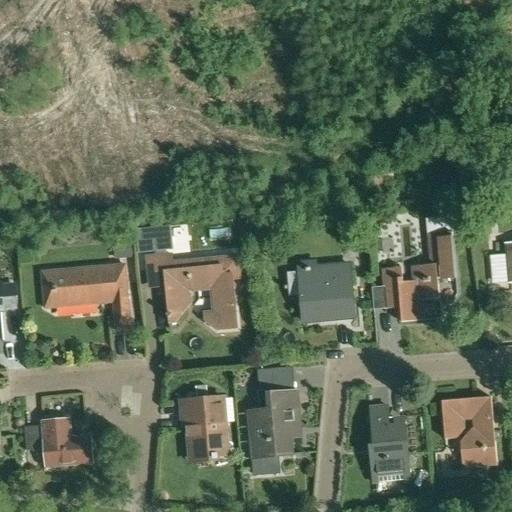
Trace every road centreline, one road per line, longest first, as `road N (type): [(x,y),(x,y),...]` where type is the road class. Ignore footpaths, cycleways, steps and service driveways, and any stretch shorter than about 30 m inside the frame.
road 1 (residential): [(332,511),(342,380),(357,366),(511,360)]
road 2 (residential): [(138,511),(147,409),(121,379),(57,382)]
